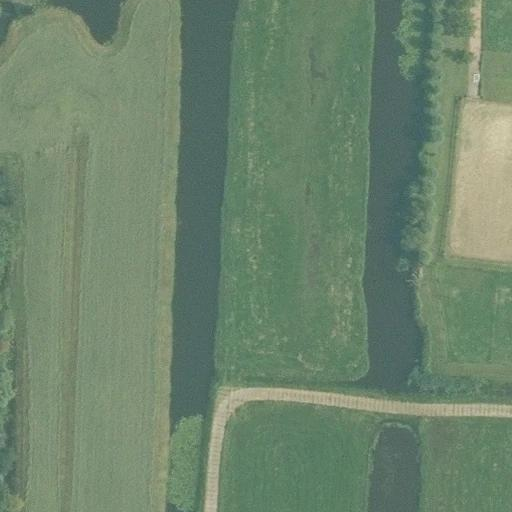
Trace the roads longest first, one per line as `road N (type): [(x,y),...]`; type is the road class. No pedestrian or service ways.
road 1 (track): [(60,511),(60,119),(50,48),(26,0)]
road 2 (track): [(511,414),(249,396),(216,420),(211,511)]
